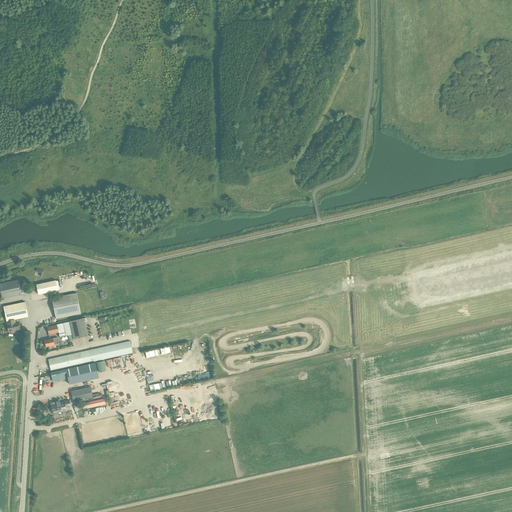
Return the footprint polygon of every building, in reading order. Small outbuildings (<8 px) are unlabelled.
[(0,290),(2,299),(21,295),(18,280),(0,283),(0,290)] [(36,285),(37,286),(39,294),(58,290),(56,280),(36,285)] [(76,293),(52,298),(56,318),(81,313),(76,293)] [(16,331),(18,330),(20,330),(18,321),(15,322),(14,319),(28,317),(25,302),(3,306),(6,321),(7,321),(7,324),(9,332),(12,332),(12,333),(16,332),(16,331)] [(73,339),(88,336),(84,318),(69,321),(69,322),(63,323),(57,325),(47,327),(49,334),(59,332),(60,337),(68,335),(69,340),(73,339)] [(46,346),(54,345),(59,344),(57,337),(53,338),(44,340),(46,346)] [(51,371),(133,353),(130,341),(48,359),(51,371)] [(98,372),(106,371),(103,361),(96,362),(98,372)] [(58,371),(51,372),(53,381),(60,380),(68,378),(69,384),(98,378),(95,363),(58,371)] [(93,402),(93,401),(93,397),(90,387),(71,391),(73,402),(89,398),(89,401),(90,402),(93,402)] [(51,406),(53,413),(66,410),(66,408),(70,407),(69,400),(64,401),(64,403),(60,404),(59,401),(56,402),(50,403),(51,406)]
